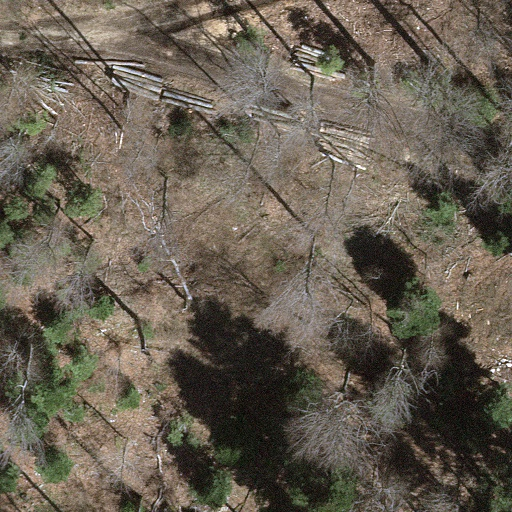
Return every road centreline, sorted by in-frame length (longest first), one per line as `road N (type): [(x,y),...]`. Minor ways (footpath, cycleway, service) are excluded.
road 1 (track): [(103,33),(511,147)]
road 2 (track): [(0,32),(103,33),(223,0)]
